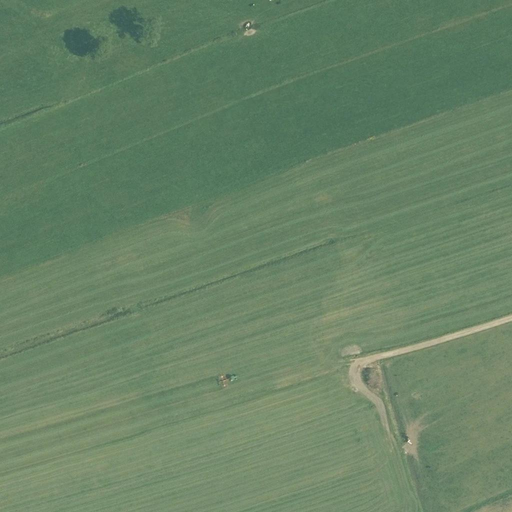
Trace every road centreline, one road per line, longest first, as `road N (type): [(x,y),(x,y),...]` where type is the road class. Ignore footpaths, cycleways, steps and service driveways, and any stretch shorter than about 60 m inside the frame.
road 1 (track): [(139,413),(288,374),(355,367),(355,384),(376,400),(406,499),(396,511)]
road 2 (track): [(355,367),(511,315)]
